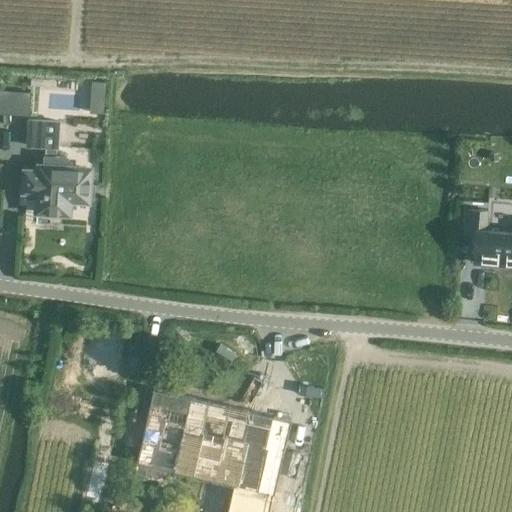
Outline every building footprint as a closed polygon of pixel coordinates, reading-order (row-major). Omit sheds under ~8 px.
[(36,211),(68,213),(69,199),(87,200),(87,197),(92,197),(93,184),(88,183),(89,168),(71,167),(71,163),(66,157),(55,156),(56,147),(58,121),(28,119),(26,145),(45,146),(44,155),(43,165),(39,165),(39,171),(25,170),(23,190),(37,191),(36,211)] [(474,261),(482,262),(491,263),(491,261),(511,262),(511,231),(485,229),(487,211),(466,209),(464,234),(476,235),(474,261)] [(148,480),(151,465),(205,477),(221,404),(153,388),(136,462),(133,477),(148,480)] [(268,511),(290,419),(221,404),(205,477),(208,478),(200,511),(268,511)] [(131,411),(124,441),(138,445),(145,415),(131,411)]
